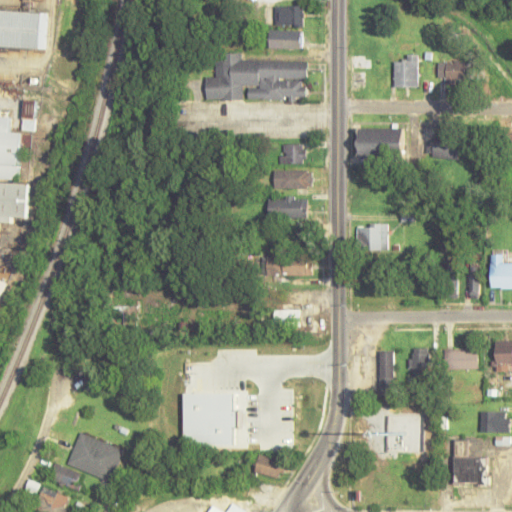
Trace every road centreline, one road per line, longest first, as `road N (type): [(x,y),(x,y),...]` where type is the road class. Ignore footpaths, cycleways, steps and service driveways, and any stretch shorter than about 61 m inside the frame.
road 1 (primary): [(331,433),(336,0)]
road 2 (residential): [(511,110),(336,109)]
road 3 (residential): [(336,319),(511,318)]
road 4 (residential): [(0,511),(58,384)]
